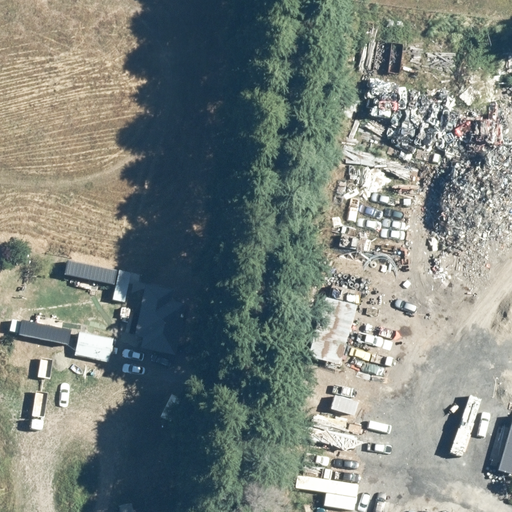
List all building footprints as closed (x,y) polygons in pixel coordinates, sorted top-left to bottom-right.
[(511,45),(490,42),(487,61),(511,64),(511,45)] [(509,251),(489,249),(485,281),(506,283),(509,251)] [(182,287),(145,281),(137,334),(146,335),(145,346),(195,354),(203,300),(181,297),(182,287)] [(364,391),(389,327),(367,319),(342,383),(364,391)] [(112,339),(73,333),(69,357),(108,363),(112,339)]
